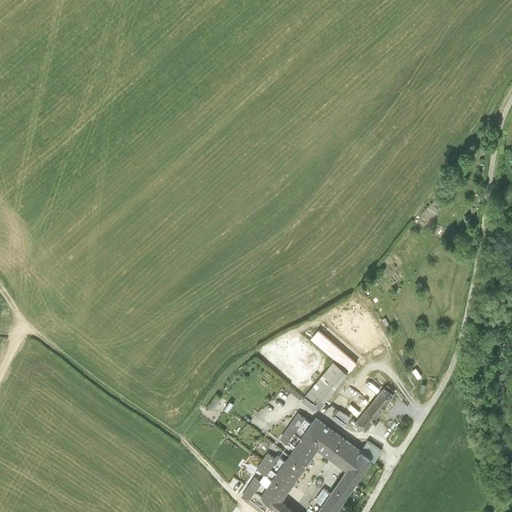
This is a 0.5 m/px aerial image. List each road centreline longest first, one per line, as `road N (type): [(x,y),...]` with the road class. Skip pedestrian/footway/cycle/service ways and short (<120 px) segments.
road 1 (track): [(511,97),(496,137),(466,313),(450,368),(423,411)]
road 2 (track): [(179,438),(38,334),(0,331)]
